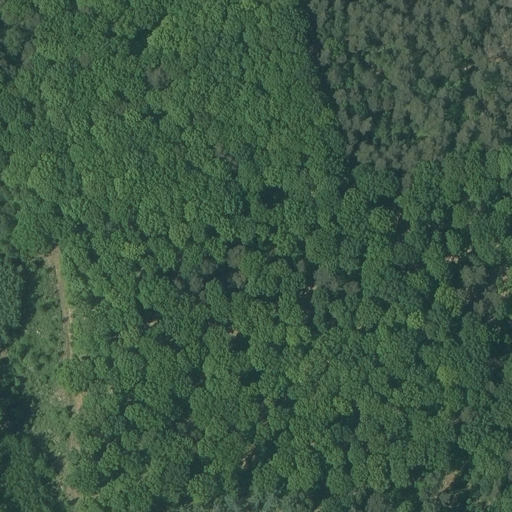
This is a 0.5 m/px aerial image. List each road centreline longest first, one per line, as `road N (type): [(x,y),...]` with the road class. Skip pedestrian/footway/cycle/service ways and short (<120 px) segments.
road 1 (track): [(349,196),(439,329),(511,388)]
road 2 (track): [(292,0),(349,196)]
road 3 (track): [(349,196),(511,171)]
